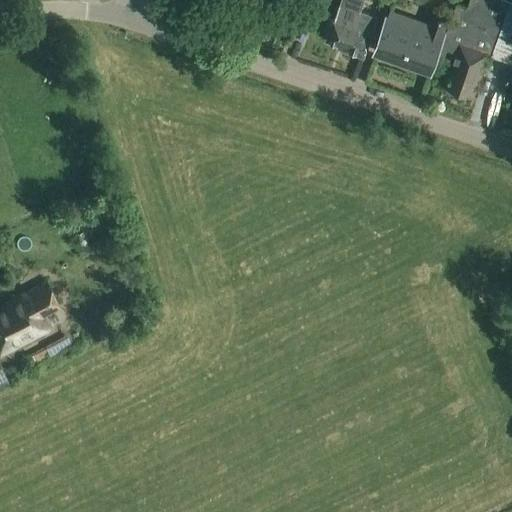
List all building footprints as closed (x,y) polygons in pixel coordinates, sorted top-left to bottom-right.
[(341,0),(327,38),(343,44),(342,48),(362,55),(376,18),(360,12),(364,0),(341,0)] [(511,62),(511,0),(469,0),(468,5),(456,1),(436,58),(452,64),(445,85),(474,95),(488,54),(511,62)] [(376,53),(428,71),(447,17),(433,12),(429,24),(391,11),(376,53)] [(58,307),(45,282),(0,305),(0,354),(46,330),(47,329),(46,324),(42,315),(58,307)] [(31,354),(36,364),(72,345),(66,335),(31,354)]
